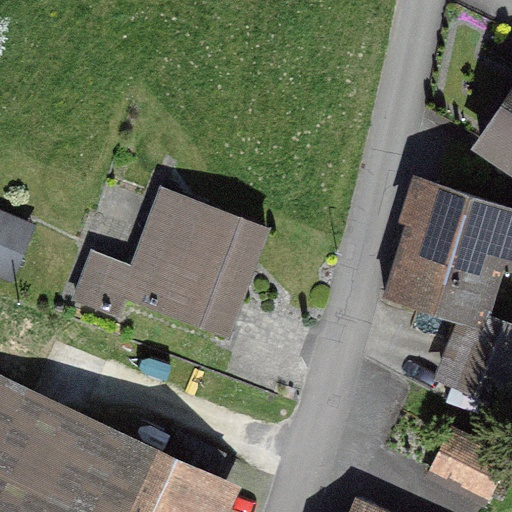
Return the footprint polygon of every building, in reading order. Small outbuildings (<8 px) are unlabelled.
[(511,86),(476,141),(511,164),(511,86)] [(511,268),(511,211),(429,185),(394,301),(462,323),(439,377),(511,402),(511,400),(511,334),(467,321),(484,265),(511,271),(511,268)] [(121,298),(222,336),(247,269),(235,265),(250,225),(159,191),(130,269),(90,254),(72,301),(114,318),(121,298)] [(11,253),(0,248),(0,242),(5,229),(0,227),(0,268),(4,270),(11,253)] [(191,511),(218,455),(172,433),(160,457),(0,382),(0,509),(6,511),(191,511)] [(428,471),(482,498),(501,462),(446,435),(428,471)]
